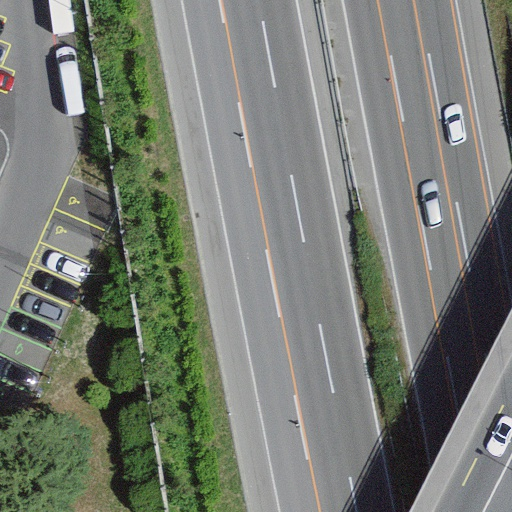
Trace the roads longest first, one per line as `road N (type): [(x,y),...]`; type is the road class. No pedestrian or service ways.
road 1 (motorway): [(240,0),(337,511)]
road 2 (motorway): [(496,511),(399,0)]
